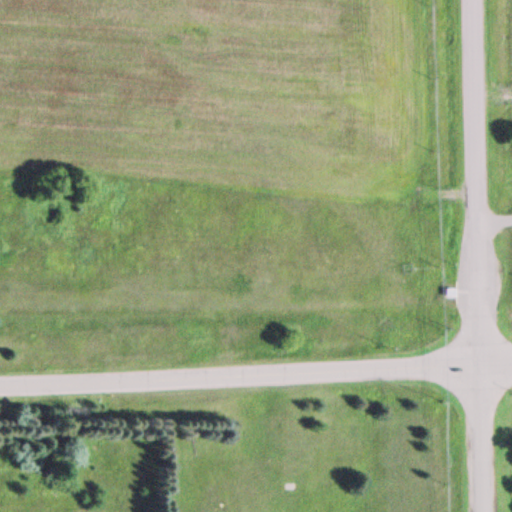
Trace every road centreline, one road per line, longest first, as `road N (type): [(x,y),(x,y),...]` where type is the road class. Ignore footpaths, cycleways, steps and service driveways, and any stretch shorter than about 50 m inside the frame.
road 1 (tertiary): [(0,383),(511,365)]
road 2 (residential): [(482,366),(486,511)]
